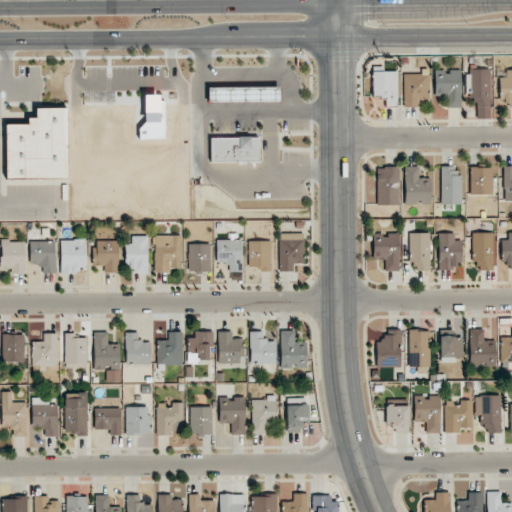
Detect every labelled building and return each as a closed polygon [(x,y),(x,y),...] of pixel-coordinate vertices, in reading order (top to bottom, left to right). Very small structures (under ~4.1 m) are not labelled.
[(372,96),(385,96),(385,105),(397,105),(397,71),(383,71),(383,66),(372,66),(372,96)] [(404,106),(429,105),(428,69),(422,69),(422,73),(403,74),(404,106)] [(434,70),(435,93),(446,92),(446,108),(461,107),(460,69),(434,70)] [(467,69),(467,93),(475,93),(476,118),(490,118),(489,69),(467,69)] [(511,105),(511,70),(507,70),(507,78),(499,78),(500,106),(511,105)] [(278,87),(205,87),(205,103),(278,103),(278,87)] [(164,97),(142,97),(143,139),(164,139),(164,97)] [(67,179),(67,107),(35,107),(35,116),(27,116),(27,123),(5,123),(5,179),(67,179)] [(257,137),(248,137),(248,136),(236,136),(236,137),(208,137),(208,162),(257,162),(257,137)] [(504,201),(511,201),(511,165),(503,166),(504,201)] [(405,205),(431,204),(430,178),(419,179),(418,166),(404,167),(405,205)] [(461,204),(461,175),(455,175),(455,166),(441,166),(441,204),(461,204)] [(377,167),(376,205),(398,205),(399,167),(377,167)] [(502,240),(501,269),(511,268),(511,231),(508,232),(508,240),(502,240)] [(492,232),(472,233),(472,261),(478,261),(478,270),(492,270),(492,232)] [(279,272),(293,271),(293,264),(304,264),(304,233),(278,233),(279,272)] [(373,259),(385,259),(385,271),(399,271),(399,233),(372,233),(373,259)] [(430,233),(409,233),(409,262),(415,262),(415,270),(430,270),(430,233)] [(462,263),(461,240),(455,240),(454,233),(438,233),(439,270),(455,270),(455,263),(462,263)] [(147,235),(132,236),(132,244),(124,244),(125,272),(149,272),(147,235)] [(182,267),(181,235),(154,236),(154,273),(170,272),(170,268),(182,267)] [(60,240),(60,272),(87,272),(86,239),(60,240)] [(216,240),(216,263),(228,263),(228,271),(243,271),(242,239),(216,240)] [(105,273),(118,273),(118,240),(92,241),(92,265),(104,265),(105,273)] [(259,271),(270,271),(271,240),(248,240),(248,267),(259,267),(259,271)] [(56,273),(55,241),(29,241),(30,265),(43,264),(43,273),(56,273)] [(25,242),(1,243),(1,269),(11,269),(11,274),(25,273),(25,242)] [(209,244),(188,244),(188,272),(210,271),(209,244)] [(401,367),(400,329),(383,330),(384,341),(376,341),(376,368),(401,367)] [(470,364),(495,364),(495,340),(484,341),(483,329),(470,329),(470,364)] [(511,329),(511,337),(501,337),(500,362),(511,362),(511,329)] [(430,367),(429,330),(408,330),(409,367),(430,367)] [(182,331),(168,331),(168,340),(157,340),(156,365),(182,365),(182,331)] [(213,331),(195,331),(195,338),(188,338),(187,363),(199,363),(200,360),(209,360),(209,345),(213,346),(213,331)] [(218,365),(244,364),(244,338),(232,339),(232,331),(217,332),(218,365)] [(276,363),(276,340),(263,340),(262,331),(250,331),(250,363),(276,363)] [(280,368),(306,368),(307,343),(293,343),(293,331),(280,331),(280,368)] [(119,343),(108,344),(107,332),(93,332),(94,371),(120,370),(119,343)] [(138,332),(124,333),(126,365),(151,364),(150,341),(138,341),(138,332)] [(32,341),(31,366),(57,366),(58,333),(43,333),(43,341),(32,341)] [(65,333),(64,367),(86,368),(87,338),(76,338),(76,333),(65,333)] [(2,362),(24,362),(24,334),(3,334),(2,362)] [(462,336),(439,337),(440,362),(462,361),(462,336)] [(2,427),(13,427),(13,437),(27,437),(27,402),(12,402),(12,391),(1,392),(2,427)] [(64,432),(75,432),(75,435),(87,435),(86,393),(64,393),(64,432)] [(439,396),(414,395),(413,422),(425,422),(425,433),(439,433),(439,396)] [(499,395),(475,396),(476,423),(486,423),(486,433),(501,433),(499,395)] [(47,397),(32,397),(32,428),(45,428),(45,437),(58,436),(58,405),(47,405),(47,397)] [(246,434),(245,397),(218,397),(219,423),(231,423),(231,435),(246,434)] [(276,400),(251,400),(252,434),(266,434),(266,423),(276,423),(276,400)] [(445,431),(473,430),(472,402),(452,402),(452,400),(444,401),(445,431)] [(156,434),(183,434),(183,403),(168,403),(156,403),(156,434)] [(309,424),(308,404),(286,404),(287,432),(301,432),(301,424),(309,424)] [(385,424),(394,424),(393,432),(408,432),(408,406),(386,405),(385,424)] [(125,434),(148,433),(147,406),(125,407),(125,434)] [(212,407),(190,406),(189,434),(211,434),(212,407)] [(94,408),(94,429),(110,429),(110,435),(121,435),(121,407),(94,408)] [(449,511),(449,492),(434,492),(434,499),(423,499),(423,511),(449,511)] [(481,511),(481,492),(467,492),(467,499),(457,499),(457,511),(481,511)] [(486,511),(511,511),(511,502),(500,503),(500,492),(486,492),(486,511)] [(306,511),(306,493),(292,494),(293,502),(281,502),(281,511),(306,511)] [(172,494),(157,495),(157,511),(181,511),(181,499),(172,500),(172,494)] [(213,511),(214,500),(199,500),(199,494),(190,494),(189,511),(213,511)] [(218,494),(219,511),(245,511),(245,494),(218,494)] [(251,494),(250,511),(276,511),(277,494),(251,494)] [(58,511),(59,501),(48,500),(48,496),(35,495),(33,511),(58,511)] [(120,511),(121,506),(109,507),(109,495),(94,495),(94,511),(120,511)] [(151,511),(152,504),(139,504),(139,495),(126,495),(126,511),(151,511)] [(334,511),(334,495),(313,495),(313,511),(334,511)] [(27,511),(27,496),(2,497),(2,511),(27,511)] [(66,511),(91,511),(92,506),(87,506),(87,496),(66,496),(66,511)]
